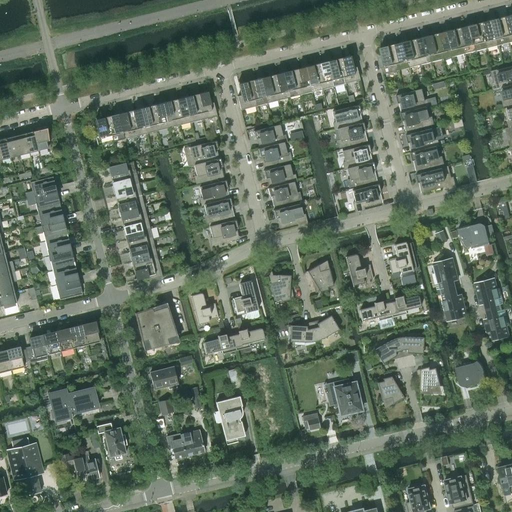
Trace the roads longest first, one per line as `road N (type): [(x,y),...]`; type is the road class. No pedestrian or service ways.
road 1 (residential): [(159,492),(511,410)]
road 2 (residential): [(63,107),(110,301)]
road 3 (residential): [(110,301),(159,492)]
road 4 (residential): [(406,209),(362,32)]
road 5 (residential): [(263,243),(219,68)]
road 6 (residential): [(110,301),(193,278),(263,243)]
road 7 (residential): [(63,107),(219,68)]
road 8 (residential): [(219,68),(362,32)]
road 9 (residential): [(263,243),(406,209)]
road 10 (residential): [(362,32),(493,0)]
